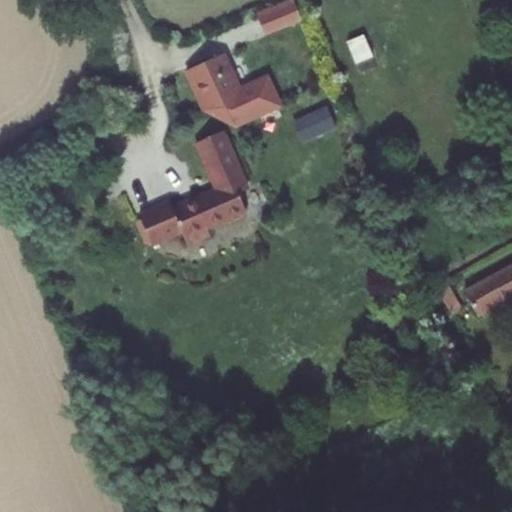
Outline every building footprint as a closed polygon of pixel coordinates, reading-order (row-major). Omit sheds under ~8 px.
[(298,23),(294,13),(270,23),(273,32),(298,23)] [(215,50),(183,64),(194,89),(211,83),(216,94),(233,87),(215,50)] [(304,140),(340,124),(330,103),(295,119),(304,140)] [(222,131),(196,142),(213,183),(239,172),(222,131)] [(511,255),(460,280),(473,307),(511,290),(511,255)]
